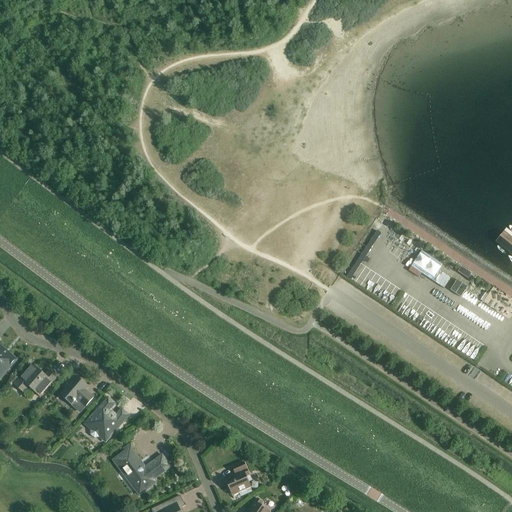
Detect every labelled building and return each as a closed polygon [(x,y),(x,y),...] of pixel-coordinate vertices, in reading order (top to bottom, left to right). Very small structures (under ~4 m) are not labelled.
[(511,234),(507,230),(497,241),(511,254),(511,234)] [(450,271),(442,265),(445,260),(423,245),(413,261),(443,281),(450,271)] [(453,278),(466,287),(473,279),(460,269),(453,278)] [(370,284),(376,287),(380,280),(374,276),(370,284)] [(469,332),(466,337),(480,345),(483,340),(469,332)] [(464,349),(468,343),(456,334),(451,340),(464,349)] [(466,350),(475,355),(480,347),(470,342),(466,350)] [(0,379),(8,371),(7,369),(14,360),(0,347),(0,379)] [(50,371),(45,377),(32,365),(15,386),(23,393),(28,387),(40,397),(57,377),(50,371)] [(85,390),(87,387),(75,377),(73,380),(71,379),(65,386),(69,390),(62,397),(72,406),(76,400),(85,407),(93,398),(85,390)] [(121,411),(116,417),(109,411),(114,404),(108,399),(86,425),(105,442),(128,416),(121,411)] [(147,466),(144,469),(130,451),(134,448),(131,444),(123,450),(125,453),(115,461),(139,494),(148,487),(149,489),(155,484),(152,480),(170,466),(162,456),(148,467),(147,466)] [(239,493),(241,497),(251,492),(250,488),(248,482),(252,481),(249,476),(244,463),(232,468),(237,480),(227,485),(232,496),(239,493)] [(179,511),(179,509),(185,506),(180,496),(151,510),(152,511),(179,511)] [(268,511),(260,506),(262,503),(257,499),(250,510),(253,511),(268,511)]
